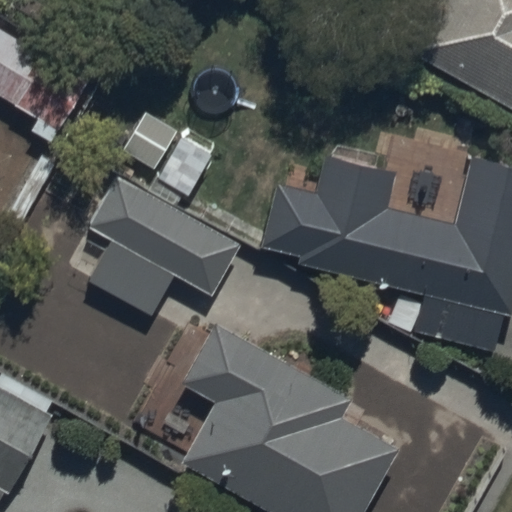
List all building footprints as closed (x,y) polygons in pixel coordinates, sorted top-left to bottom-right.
[(511,0),(429,0),(407,40),(511,98),(511,0)] [(0,86),(51,115),(79,65),(0,20),(0,86)] [(298,252),(421,282),(411,322),(491,341),(501,301),(508,303),(511,287),(511,154),(467,144),(451,212),(386,196),(396,156),(325,139),(316,178),(274,168),(258,231),(300,241),(298,252)] [(112,164),(85,213),(210,282),(238,232),(112,164)] [(179,367),(213,386),(178,447),(293,511),(349,511),(393,437),(336,405),(347,386),(211,309),(179,367)] [(51,405),(0,377),(0,476),(10,482),(51,405)] [(111,511),(81,499),(75,511),(111,511)]
